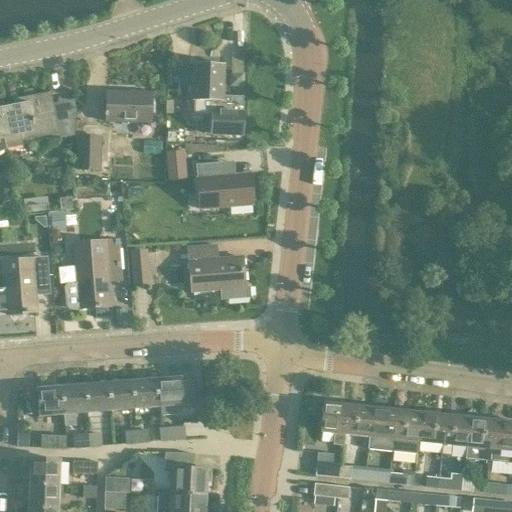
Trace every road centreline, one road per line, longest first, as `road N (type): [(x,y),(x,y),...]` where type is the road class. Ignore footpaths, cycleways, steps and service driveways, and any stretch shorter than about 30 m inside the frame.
road 1 (tertiary): [(283,346),(310,59),(300,24),(278,1)]
road 2 (residential): [(0,357),(222,340),(283,346)]
road 3 (residential): [(283,346),(511,386)]
road 4 (tertiary): [(0,59),(214,0)]
road 5 (tertiary): [(261,511),(283,346)]
